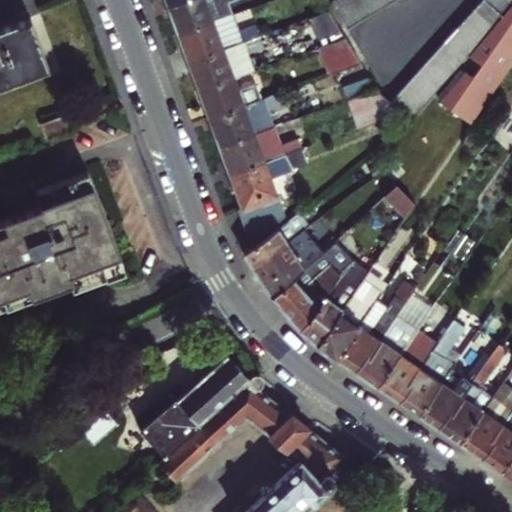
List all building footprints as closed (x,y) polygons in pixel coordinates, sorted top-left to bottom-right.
[(183,0),(168,5),(174,20),(174,22),(178,33),(233,13),(228,0),(229,0),(183,0)] [(358,21),(345,0),(335,0),(330,3),(346,29),(358,21)] [(362,0),(345,0),(358,21),(371,14),(362,0)] [(362,0),(371,14),(384,6),(379,0),(362,0)] [(491,25),(501,15),(484,0),(480,0),(473,9),(491,25)] [(484,0),(501,15),(510,5),(504,0),(484,0)] [(440,103),(471,124),(511,63),(511,4),(468,55),(479,63),(470,75),(463,70),(440,103)] [(481,35),(491,25),(473,9),(464,19),(481,35)] [(308,20),(319,43),(338,34),(327,11),(308,20)] [(184,50),(189,62),(243,42),(260,36),(256,24),(239,30),(233,13),(178,33),(184,50)] [(0,84),(48,66),(31,17),(0,28),(0,84)] [(473,45),(481,35),(464,19),(454,29),(473,45)] [(445,40),(463,55),(473,45),(454,29),(445,40)] [(234,77),(253,69),(247,53),(264,47),(260,36),(243,42),(189,62),(194,77),(199,89),(234,77)] [(318,46),(328,73),(360,62),(344,36),(318,46)] [(453,66),(463,55),(445,40),(435,50),(453,66)] [(445,76),(453,66),(435,50),(426,60),(445,76)] [(417,70),(435,86),(445,76),(426,60),(417,70)] [(426,96),(435,86),(417,70),(408,80),(426,96)] [(239,92),(234,77),(199,89),(204,102),(205,105),(209,117),(260,98),(256,86),(239,92)] [(348,99),(376,89),(369,77),(344,86),(348,99)] [(417,107),(426,96),(408,80),(399,91),(417,107)] [(348,99),(358,126),(400,111),(389,101),(376,89),(348,99)] [(284,103),(280,91),(263,97),(267,109),(284,103)] [(417,107),(399,91),(389,101),(400,111),(407,118),(417,107)] [(263,97),(260,98),(209,117),(214,132),(215,133),(219,145),(273,126),(267,109),(263,97)] [(71,130),(66,116),(39,125),(45,140),(71,130)] [(225,161),(230,173),(283,153),(273,126),(219,145),(224,158),(225,161)] [(242,208),(262,200),(277,195),(271,177),(289,171),(287,165),(305,159),(300,147),(283,153),(230,173),(236,190),(242,208)] [(72,289),(77,287),(96,281),(124,270),(105,220),(87,171),(36,190),(42,207),(0,222),(0,308),(69,282),(72,289)] [(397,186),(385,196),(406,218),(416,203),(397,186)] [(277,195),(262,200),(267,215),(273,231),(287,220),(277,195)] [(237,209),(245,228),(267,215),(262,200),(242,208),(237,209)] [(252,267),(286,242),(296,234),(308,226),(298,212),(287,220),(273,231),(251,247),(243,253),(248,260),(252,267)] [(267,215),(245,228),(248,238),(251,247),(273,231),(267,215)] [(262,282),(271,297),(303,268),(294,255),(304,248),(306,250),(320,240),(314,231),(301,241),(296,234),(286,242),(252,267),(262,282)] [(286,312),(301,328),(352,262),(334,241),(303,268),(271,297),(286,312)] [(309,337),(318,346),(363,280),(368,272),(352,262),(301,328),(309,337)] [(327,352),(336,358),(376,301),(381,293),(363,280),(318,346),(327,352)] [(345,364),(354,370),(365,355),(369,358),(381,340),(379,338),(396,314),(415,288),(406,282),(387,308),(376,301),(336,358),(345,364)] [(410,318),(419,325),(436,301),(427,294),(410,318)] [(365,378),(376,385),(400,352),(410,338),(416,329),(396,314),(379,338),(381,340),(369,358),(365,355),(354,370),(365,378)] [(421,367),(418,365),(405,383),(408,385),(398,400),(408,407),(418,414),(449,371),(434,360),(442,349),(446,351),(458,334),(449,327),(431,352),(428,356),(421,367)] [(400,352),(409,359),(420,345),(410,338),(400,352)] [(405,383),(418,365),(421,367),(428,356),(431,352),(420,345),(409,359),(400,352),(376,385),(387,393),(398,400),(408,385),(405,383)] [(139,428),(161,453),(244,377),(230,362),(223,355),(176,397),(170,391),(160,397),(153,407),(157,411),(139,428)] [(428,421),(438,428),(448,413),(451,415),(465,398),(461,395),(482,367),(474,362),(462,379),(449,371),(418,414),(428,421)] [(448,413),(438,428),(448,434),(459,441),(492,397),(480,389),(491,373),(482,367),(461,395),(465,398),(451,415),(448,413)] [(244,418),(269,438),(282,448),(298,460),(244,511),(308,511),(306,510),(327,490),(326,489),(352,465),(300,424),(255,388),(259,385),(261,382),(261,380),(261,378),(259,376),(255,375),(250,377),(249,380),(249,383),(246,380),(155,463),(172,482),(244,418)] [(501,404),(511,389),(511,388),(503,382),(492,397),(501,404)] [(511,389),(501,404),(492,397),(459,441),(470,449),(481,457),(492,443),(490,441),(511,411),(511,389)] [(500,470),(511,455),(511,411),(490,441),(492,443),(481,457),(491,464),(500,470)] [(511,455),(500,470),(511,478),(511,455)]
